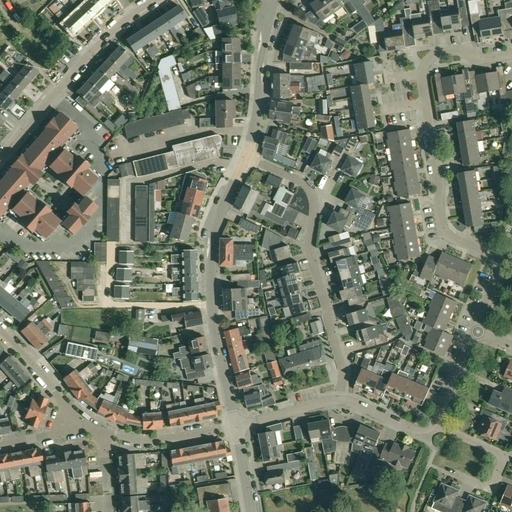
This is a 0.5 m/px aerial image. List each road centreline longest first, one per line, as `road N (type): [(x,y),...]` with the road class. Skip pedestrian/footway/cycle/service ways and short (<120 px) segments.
road 1 (residential): [(474,329),(497,269),(486,251),(443,229),(420,75),(436,53),(511,53)]
road 2 (residential): [(341,402),(342,374),(304,244),(303,184),(244,160)]
road 3 (tertiary): [(235,426),(210,301),(210,242),(244,160)]
road 4 (residential): [(0,157),(93,49),(154,0)]
road 5 (tertiary): [(244,160),(271,0)]
road 6 (residential): [(444,469),(489,486),(502,456),(432,424)]
road 7 (residential): [(104,433),(165,441),(235,426)]
